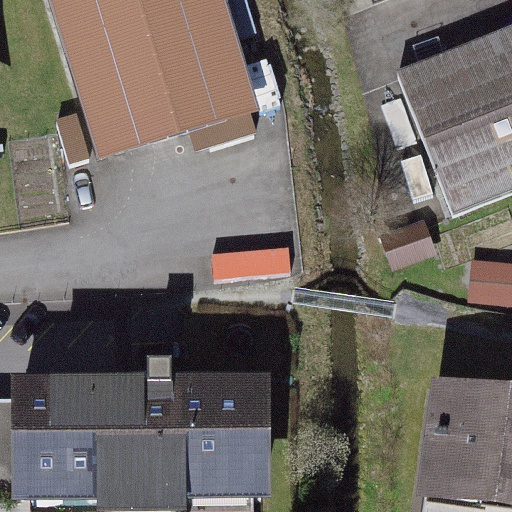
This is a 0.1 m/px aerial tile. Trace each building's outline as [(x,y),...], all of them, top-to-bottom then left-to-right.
[(236,0),(51,0),(109,174),(276,120),(236,0)] [(380,0),(385,11),(412,0),(380,0)] [(511,55),(400,97),(452,238),(511,215),(511,55)] [(0,100),(0,182),(14,180),(0,100)] [(297,281),(298,258),(220,256),(220,279),(297,281)] [(288,511),(289,395),(24,395),(24,411),(0,411),(0,511),(288,511)] [(511,511),(511,407),(441,400),(428,511),(511,511)]
